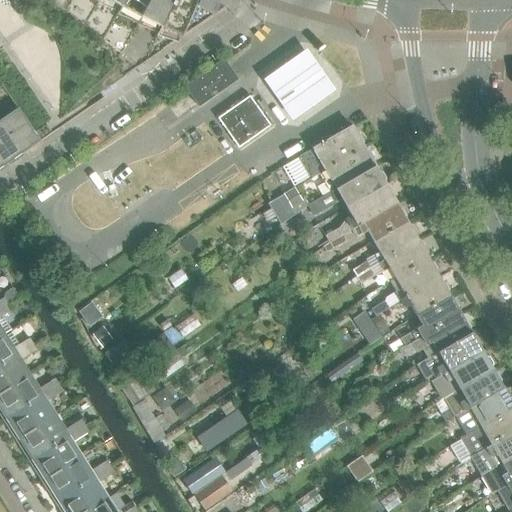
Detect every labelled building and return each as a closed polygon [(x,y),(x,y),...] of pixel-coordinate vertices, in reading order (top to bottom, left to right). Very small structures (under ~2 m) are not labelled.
[(99,94),(26,0),(0,0),(0,83),(18,109),(25,104),(49,136),(87,110),(83,105),(99,94)] [(26,0),(99,94),(226,7),(209,0),(26,0)] [(250,108),(265,131),(273,143),(348,91),(317,48),(243,98),(250,108)] [(199,108),(238,80),(230,69),(223,60),(184,87),(191,97),(199,108)] [(0,121),(18,109),(0,83),(0,121)] [(270,126),(249,96),(217,119),(238,149),(270,126)] [(25,104),(18,109),(0,121),(22,154),(49,136),(25,104)] [(22,154),(0,121),(0,159),(5,166),(22,154)] [(325,171),(364,148),(362,145),(363,142),(360,136),(357,135),(352,127),(307,152),(300,157),(302,160),(299,162),(308,177),(310,175),(312,179),(325,171)] [(329,192),(375,167),(372,161),(372,158),(369,152),(366,151),(364,148),(325,171),(329,179),(324,182),(329,192)] [(347,209),(385,185),(384,182),(385,179),(381,173),(378,172),(375,167),(329,192),(335,203),(341,199),(347,209)] [(329,243),(342,235),(351,230),(396,204),(393,198),(394,195),(390,189),(387,188),(385,185),(347,209),(351,216),(347,219),(339,229),(325,237),(329,243)] [(295,188),(283,195),(295,215),(308,206),(309,205),(304,199),(302,201),(295,188)] [(280,225),(295,215),(283,195),(268,204),(280,225)] [(373,242),(407,222),(405,219),(406,216),(402,210),(399,209),(396,204),(351,230),(356,239),(362,235),(367,232),(373,242)] [(356,278),(417,241),(414,235),(415,232),(412,226),(409,225),(407,222),(373,242),(379,252),(365,261),(366,262),(352,271),(356,278)] [(333,250),(346,242),(342,235),(329,243),(323,247),(327,253),(333,250)] [(395,279),(428,259),(426,256),(427,253),(424,247),(421,246),(417,241),(356,278),(361,284),(374,276),(375,277),(389,269),(395,279)] [(400,301),(439,278),(436,272),(437,269),(433,263),(430,262),(428,259),(395,279),(400,289),(386,298),(385,301),(371,310),(372,311),(368,314),(371,319),(400,301)] [(188,280),(181,270),(167,279),(174,289),(188,280)] [(247,286),(243,280),(241,278),(232,285),(237,293),(247,286)] [(416,316),(450,296),(448,293),(449,290),(445,284),(442,283),(439,278),(400,301),(405,309),(410,306),(416,316)] [(18,298),(13,289),(5,293),(4,297),(8,304),(18,298)] [(405,347),(408,345),(460,315),(457,309),(458,306),(454,300),(451,299),(450,296),(416,316),(422,326),(400,339),(405,347)] [(0,336),(2,335),(0,331),(0,317),(11,310),(7,304),(0,308),(0,336)] [(93,313),(88,305),(78,312),(83,319),(93,313)] [(389,332),(379,315),(371,320),(381,336),(389,332)] [(437,353),(471,333),(469,330),(470,327),(466,321),(463,320),(460,315),(408,345),(410,349),(414,347),(417,352),(432,343),(437,353)] [(183,339),(200,326),(193,316),(175,328),(183,339)] [(112,340),(103,327),(93,335),(102,348),(112,340)] [(443,375),(482,352),(478,346),(479,343),(476,337),(473,336),(471,333),(437,353),(443,363),(430,372),(432,375),(425,380),(427,385),(443,375)] [(176,351),(165,336),(164,334),(144,349),(156,366),(176,351)] [(0,366),(33,345),(29,339),(12,350),(2,335),(0,336),(0,366)] [(138,361),(124,341),(105,354),(119,375),(138,361)] [(0,394),(29,377),(19,362),(37,351),(33,345),(0,366),(0,394)] [(459,390),(492,370),(490,367),(491,364),(488,358),(485,357),(482,352),(443,375),(447,383),(453,380),(459,390)] [(165,380),(185,365),(177,355),(158,370),(165,380)] [(283,382),(303,368),(296,358),(276,371),(283,382)] [(456,416),(503,389),(500,383),(501,380),(497,374),(494,373),(492,370),(459,390),(435,405),(445,423),(456,416)] [(154,391),(143,375),(122,389),(133,406),(154,391)] [(0,410),(5,419),(59,386),(55,380),(38,391),(29,377),(0,394),(0,410)] [(16,441),(54,417),(45,403),(63,392),(59,386),(5,419),(11,428),(10,432),(16,441)] [(480,427),(511,408),(511,404),(511,403),(511,399),(509,395),(506,394),(503,389),(456,416),(462,427),(475,418),(480,427)] [(155,420),(144,401),(132,408),(143,427),(155,420)] [(194,413),(186,403),(174,411),(182,422),(194,413)] [(469,457),(511,432),(511,408),(480,427),(460,439),(469,457)] [(236,411),(196,438),(206,453),(246,425),(236,411)] [(162,432),(169,428),(161,416),(155,420),(143,427),(153,444),(165,436),(162,432)] [(31,460),(84,426),(80,420),(63,431),(54,417),(16,441),(21,449),(25,450),(31,460)] [(42,482),(80,458),(70,443),(88,432),(84,426),(31,460),(37,470),(36,473),(42,482)] [(502,464),(511,457),(511,432),(469,457),(470,458),(463,462),(466,467),(473,463),(475,466),(496,454),(502,464)] [(198,491),(225,471),(213,455),(185,475),(198,491)] [(483,500),(511,482),(511,457),(502,464),(502,465),(481,477),(490,494),(482,500),(483,500)] [(57,502),(111,468),(107,462),(89,473),(80,458),(42,482),(47,491),(51,491),(57,502)] [(175,458),(165,464),(169,471),(173,476),(183,470),(175,458)] [(359,475),(362,468),(358,463),(351,464),(349,470),(353,475),(359,475)] [(466,467),(463,463),(457,467),(460,472),(466,467)] [(85,511),(106,499),(97,485),(114,474),(111,468),(57,502),(63,510),(62,511),(85,511)] [(205,511),(232,491),(221,477),(194,496),(205,511)] [(511,482),(483,500),(486,505),(494,500),(496,503),(511,493),(511,482)] [(300,511),(305,511),(322,501),(314,490),(295,504),(300,511)] [(221,511),(225,510),(226,511),(230,511),(241,505),(232,493),(206,511),(221,511)] [(388,511),(401,504),(394,493),(380,503),(386,511),(388,511)] [(130,511),(136,508),(132,502),(116,511),(113,511),(106,499),(85,511),(130,511)]
